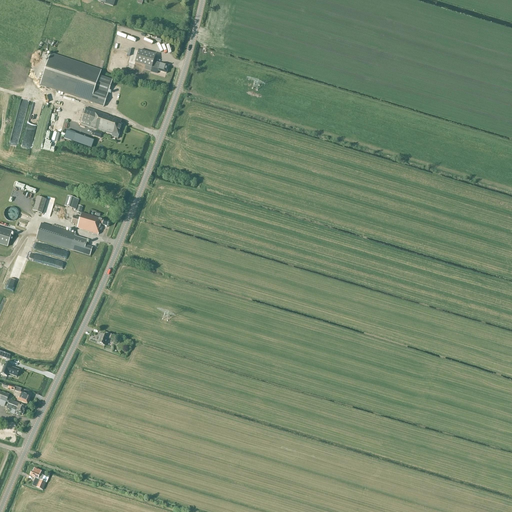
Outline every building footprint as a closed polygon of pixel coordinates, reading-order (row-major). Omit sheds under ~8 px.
[(133,45),(137,36),(128,33),(125,41),(133,45)] [(166,74),(168,66),(153,62),(155,56),(138,51),(135,63),(145,66),(144,70),(150,71),(151,68),(158,70),(158,71),(166,74)] [(104,105),(112,81),(99,76),(100,72),(67,61),(59,85),(92,96),(91,100),(104,105)] [(109,116),(92,110),(86,108),(80,124),(112,135),(112,137),(117,139),(122,125),(120,125),(122,121),(113,117),(112,119),(108,118),(109,116)] [(91,149),(93,142),(66,132),(64,139),(91,149)] [(70,192),(68,197),(68,196),(64,207),(73,209),(76,210),(81,195),(70,192)] [(37,197),(36,200),(33,211),(41,214),(46,200),(37,197)] [(18,214),(18,212),(17,210),(15,209),(13,208),(11,208),(9,208),(7,210),(5,211),(4,213),(4,215),(5,218),(6,219),(6,220),(8,221),(10,222),(12,222),(14,221),(16,220),(17,218),(18,216),(18,214)] [(98,219),(81,213),(80,218),(73,216),(71,223),(78,225),(77,229),(98,235),(99,231),(100,231),(102,226),(107,227),(109,223),(98,219)] [(87,241),(74,237),(75,234),(41,224),(36,240),(90,256),(92,248),(85,246),(87,241)] [(0,228),(0,244),(8,247),(12,232),(0,228)] [(117,337),(111,335),(106,333),(104,337),(101,336),(98,344),(105,346),(108,338),(110,339),(115,341),(117,337)] [(0,351),(0,356),(9,360),(10,355),(0,351)] [(3,362),(2,365),(0,364),(0,371),(1,372),(3,367),(9,369),(7,374),(17,377),(19,371),(10,367),(11,365),(3,362)] [(9,396),(0,392),(0,405),(5,407),(6,404),(8,405),(7,409),(12,411),(12,410),(16,412),(15,413),(15,414),(18,416),(19,414),(23,415),(26,408),(19,405),(19,404),(11,401),(11,400),(8,398),(9,396)] [(27,404),(30,397),(22,394),(20,401),(27,404)] [(41,472),(34,469),(33,471),(32,471),(30,476),(35,478),(40,481),(41,481),(43,476),(40,475),(41,472)] [(41,481),(40,481),(37,488),(42,491),(46,483),(41,481)]
